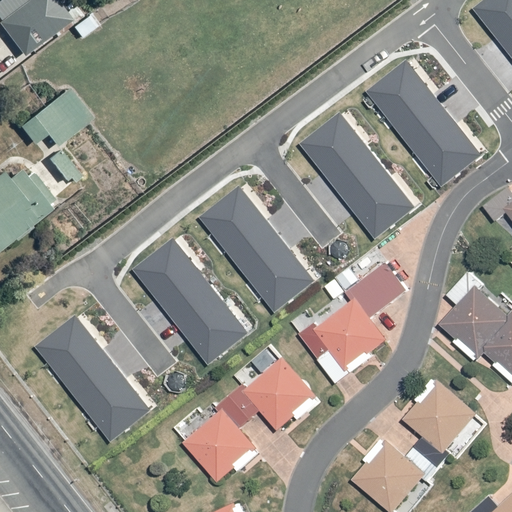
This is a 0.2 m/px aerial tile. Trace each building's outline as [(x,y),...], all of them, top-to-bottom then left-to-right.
[(74,0),(64,8),(58,0),(0,0),(0,23),(22,54),(70,20),(81,37),(99,24),(81,0),(74,0)] [(511,0),(487,0),(477,8),(511,51),(511,0)] [(410,61),(372,91),(447,185),(485,155),(410,61)] [(94,117),(69,86),(20,125),(35,143),(48,133),(58,146),(94,117)] [(343,112),(305,142),(380,236),(418,206),(343,112)] [(82,175),(61,148),(48,158),(69,185),(82,175)] [(43,182),(33,170),(26,175),(14,160),(0,170),(0,249),(59,202),(43,182)] [(242,185),(203,215),(278,310),(317,279),(242,185)] [(176,238),(137,268),(212,363),(251,332),(176,238)] [(374,317),(411,290),(389,261),(349,290),(356,299),(320,326),(316,321),(302,332),(339,383),(375,356),(372,353),(391,339),(374,317)] [(511,312),(511,313),(478,283),(442,322),(481,357),(487,350),(511,372),(511,312)] [(78,316),(40,346),(115,440),(153,410),(78,316)] [(321,395),(286,355),(246,390),(281,429),(321,395)] [(440,379),(406,419),(446,452),(479,412),(440,379)] [(259,447),(224,408),(184,443),(219,482),(259,447)] [(389,439),(356,478),(395,511),(428,472),(389,439)] [(511,511),(511,495),(493,511),(511,511)] [(242,511),(238,502),(215,511),(242,511)]
